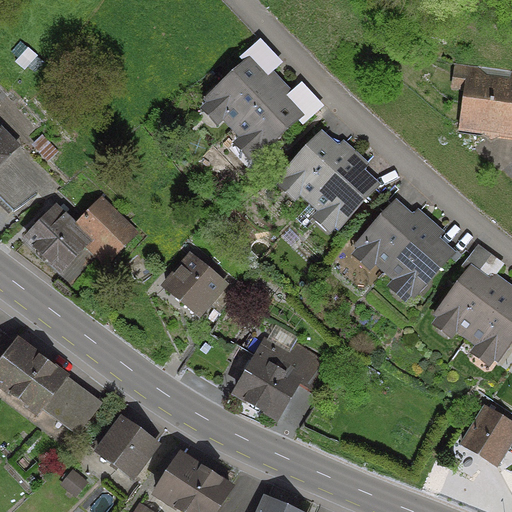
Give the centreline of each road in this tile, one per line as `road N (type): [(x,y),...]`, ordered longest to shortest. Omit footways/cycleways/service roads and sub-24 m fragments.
road 1 (primary): [(0,270),(186,408),(401,511)]
road 2 (residential): [(248,0),(445,197),(511,250)]
